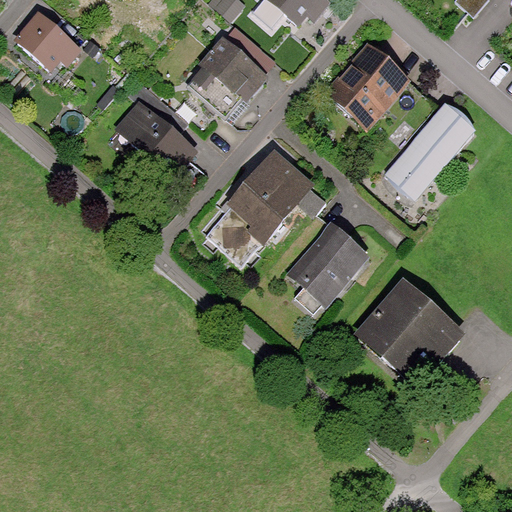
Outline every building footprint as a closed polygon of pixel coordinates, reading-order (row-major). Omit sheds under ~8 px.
[(231,25),(247,10),(237,0),(219,0),(213,5),(231,25)] [(333,1),(332,0),(267,0),(305,32),(333,1)] [(457,0),(450,9),(473,28),(496,0),(457,0)] [(87,55),(42,14),(16,42),(52,75),(62,64),(71,72),(87,55)] [(273,68),(230,33),(198,72),(200,74),(184,93),(231,132),(268,88),(261,82),(273,68)] [(371,130),(414,80),(367,40),(324,89),(371,130)] [(142,104),(117,133),(174,182),(199,152),(179,135),(189,123),(141,82),(131,95),(142,104)] [(417,199),(475,132),(447,109),(386,175),(417,199)] [(306,192),(270,163),(206,242),(243,271),(306,192)] [(369,257),(333,226),(291,276),(306,289),(297,299),(313,313),(322,303),(327,307),(369,257)] [(406,280),(353,337),(414,394),(467,336),(406,280)]
